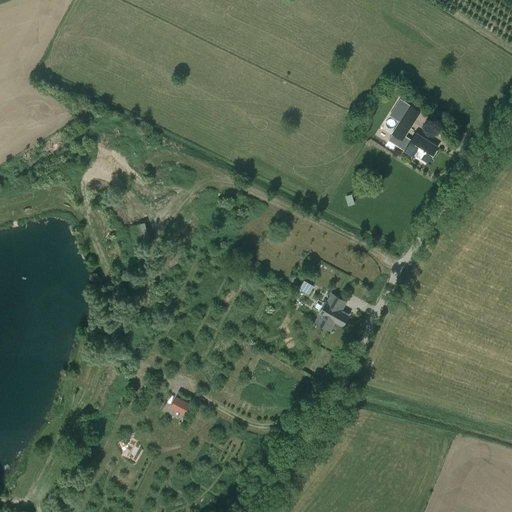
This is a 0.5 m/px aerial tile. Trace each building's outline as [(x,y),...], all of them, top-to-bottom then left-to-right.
[(403,114),(391,133),(403,141),(421,111),(410,105),(400,99),(394,109),(403,114)] [(416,133),(405,150),(414,156),(415,153),(428,161),(438,146),(416,133)] [(300,288),(310,292),(314,283),(305,278),(300,288)] [(348,302),(332,293),(327,303),(326,302),(320,314),(321,314),(316,324),(332,332),(337,323),(344,327),(350,315),(343,311),(348,302)] [(171,406),(186,414),(192,403),(177,395),(171,406)]
